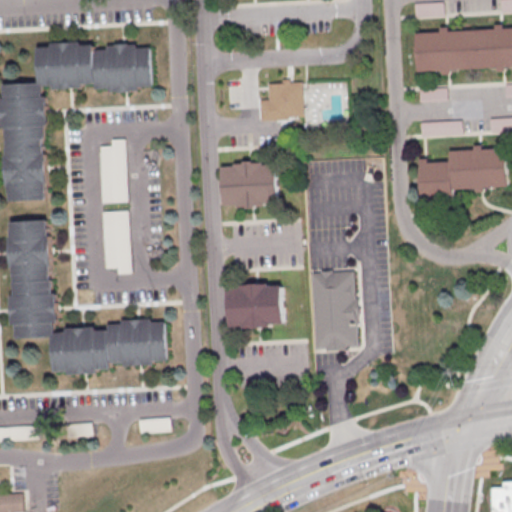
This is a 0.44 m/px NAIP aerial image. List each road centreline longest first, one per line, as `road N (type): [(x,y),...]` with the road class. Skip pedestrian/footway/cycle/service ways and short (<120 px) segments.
road 1 (residential): [(0,457),(83,462),(181,445),(193,426),(171,5),(0,7)]
road 2 (residential): [(225,417),(205,63),(347,54),(357,46),(363,6),(362,0),(203,19),(205,63)]
road 3 (residential): [(387,0),(397,178),(411,234),(430,252),(453,255),(481,249),(511,227)]
road 4 (secondary): [(330,470),(463,428)]
